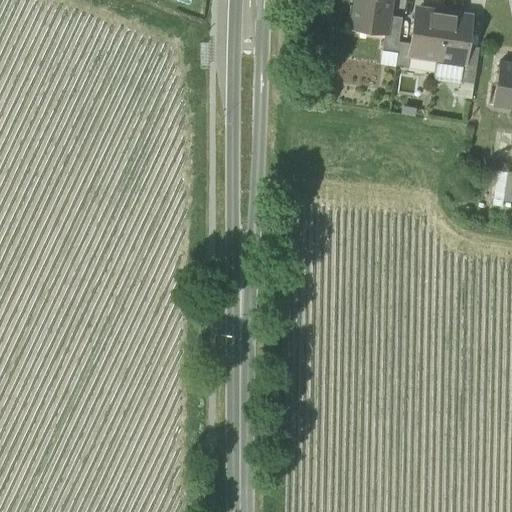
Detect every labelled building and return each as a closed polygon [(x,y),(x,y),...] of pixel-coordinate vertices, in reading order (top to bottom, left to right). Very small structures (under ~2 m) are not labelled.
[(384,33),(385,33),(387,15),(389,0),(355,0),(352,22),(367,24),(366,30),(384,33)] [(409,55),(436,59),(443,13),(430,11),(429,9),(418,8),(415,10),(410,43),(408,55),(409,55)] [(455,15),(443,13),(436,59),(462,62),(464,63),(466,45),(470,18),(467,15),(457,13),(455,15)] [(381,50),(396,53),(398,41),(402,17),(387,15),(385,33),(384,33),(381,50)] [(367,24),(352,22),(351,28),(366,30),(367,24)] [(410,43),(398,41),(396,53),(394,65),(408,67),(409,55),(408,55),(410,43)] [(460,80),(473,82),(478,47),(466,45),(464,63),(462,62),(460,80)] [(396,53),(381,50),(379,63),(394,65),(396,53)] [(460,80),(462,62),(436,59),(433,78),(459,82),(460,80)] [(511,64),(501,63),(501,60),(498,60),(492,106),(495,106),(495,103),(511,106),(511,105),(511,64)] [(473,82),(460,80),(459,82),(457,96),(471,98),(473,82)] [(401,105),(400,113),(414,115),(415,107),(401,105)] [(502,200),(506,172),(496,170),(491,205),(501,206),(502,200)] [(511,201),(511,172),(506,172),(502,200),(511,201)]
